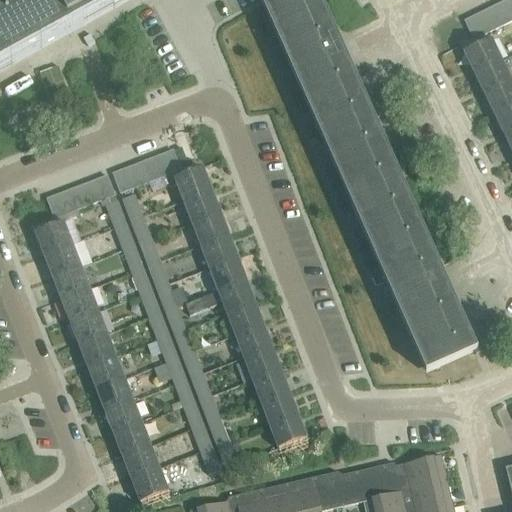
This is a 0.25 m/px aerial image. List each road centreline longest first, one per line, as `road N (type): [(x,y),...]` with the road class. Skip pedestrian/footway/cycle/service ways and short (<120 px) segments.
road 1 (residential): [(469,404),(353,410),(334,398),(221,96)]
road 2 (residential): [(20,511),(54,498),(78,472),(0,259)]
road 3 (residential): [(426,0),(395,14),(511,246)]
road 4 (residential): [(0,181),(221,96)]
road 5 (residential): [(221,96),(169,12),(192,0)]
